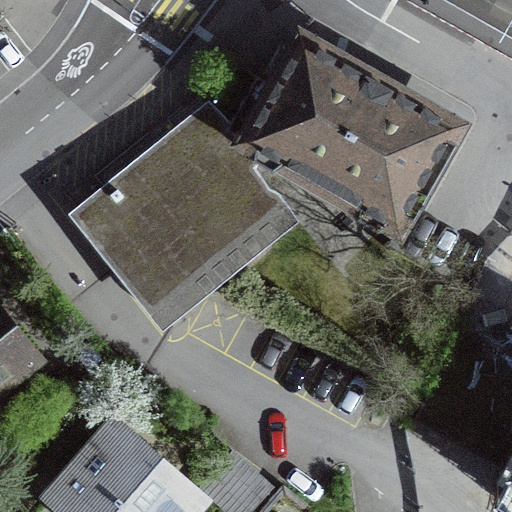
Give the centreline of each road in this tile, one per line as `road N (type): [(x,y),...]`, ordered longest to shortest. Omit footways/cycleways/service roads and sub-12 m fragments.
road 1 (residential): [(0,184),(151,368),(353,446),(443,511)]
road 2 (residential): [(146,0),(78,87),(0,153)]
